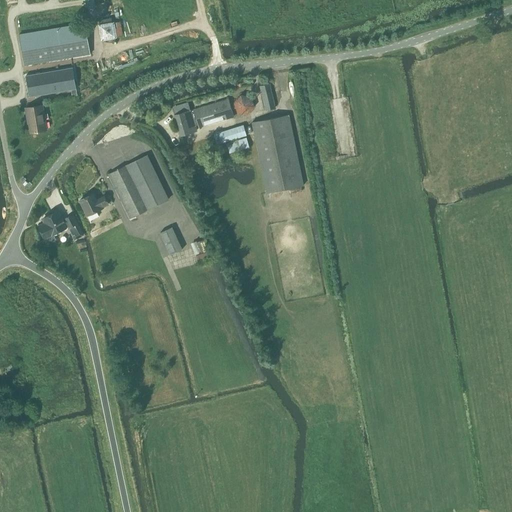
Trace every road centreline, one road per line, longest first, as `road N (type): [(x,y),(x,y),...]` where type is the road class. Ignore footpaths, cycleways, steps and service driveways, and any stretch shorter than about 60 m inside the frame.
road 1 (unclassified): [(28,206),(102,117),(166,81),(390,48),(511,10)]
road 2 (unclassified): [(127,511),(86,321),(62,287),(10,251)]
